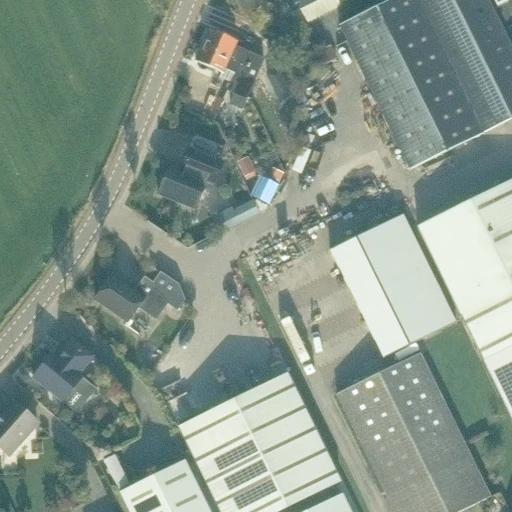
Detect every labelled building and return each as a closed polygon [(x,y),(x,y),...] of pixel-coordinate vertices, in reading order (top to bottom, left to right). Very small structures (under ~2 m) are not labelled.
[(283,0),(291,15),(300,11),(305,8),(321,0),(283,0)] [(511,49),(500,25),(493,11),(487,0),(395,0),(339,28),(410,171),(511,120),(511,49)] [(511,0),(492,0),(497,9),(493,11),(500,25),(507,22),(511,12),(507,4),(511,1),(511,0)] [(265,60),(234,47),(237,43),(208,30),(201,46),(260,71),(265,60)] [(244,104),(260,71),(201,46),(194,62),(196,63),(196,66),(199,70),(202,71),(206,71),(209,69),(221,74),(219,79),(230,84),(224,96),(244,104)] [(328,47),(317,52),(323,65),(334,60),(328,47)] [(273,90),(285,83),(278,70),(266,76),(273,90)] [(169,167),(158,195),(195,210),(206,184),(213,187),(223,163),(190,149),(181,172),(169,167)] [(246,157),(236,162),(242,176),(253,172),(246,157)] [(268,206),(277,188),(260,180),(252,198),(268,206)] [(484,363),(511,348),(511,182),(463,207),(419,230),(484,363)] [(252,202),(232,211),(239,225),(258,215),(252,202)] [(387,361),(418,345),(459,324),(403,218),(332,254),(387,361)] [(152,285),(143,279),(134,292),(111,276),(94,301),(127,324),(136,311),(139,310),(155,321),(164,307),(174,314),(182,303),(176,288),(159,276),(152,285)] [(52,355),(32,379),(61,403),(81,379),(77,376),(91,358),(71,342),(57,359),(52,355)] [(511,348),(484,363),(511,420),(511,348)] [(395,511),(458,511),(490,497),(421,357),(339,397),(395,511)] [(280,511),(339,483),(286,375),(178,428),(219,511),(280,511)] [(172,393),(154,402),(162,417),(180,408),(172,393)] [(37,425),(12,403),(0,416),(0,449),(8,457),(37,425)] [(111,456),(106,446),(101,444),(90,449),(97,463),(111,456)] [(119,494),(128,511),(208,511),(184,462),(119,494)] [(348,511),(340,496),(307,511),(348,511)]
